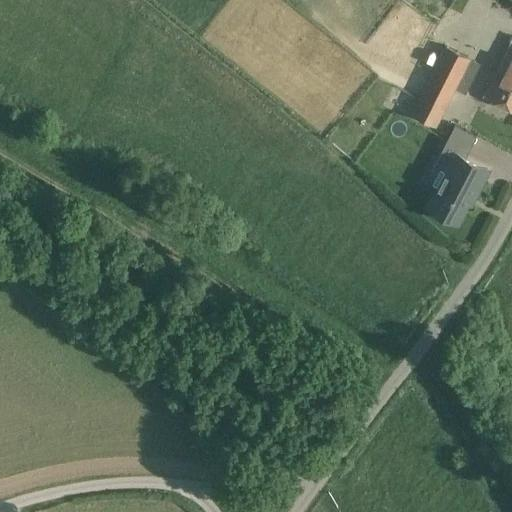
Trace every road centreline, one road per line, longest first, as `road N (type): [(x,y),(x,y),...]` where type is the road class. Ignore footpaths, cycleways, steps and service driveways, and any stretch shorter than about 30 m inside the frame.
road 1 (unknown): [(0,141),(399,377)]
road 2 (unknown): [(147,0),(474,276)]
road 3 (unclassified): [(322,473),(474,276),(511,211)]
road 4 (unclassified): [(0,508),(84,487),(184,486)]
road 5 (unknown): [(413,357),(511,507)]
road 6 (unclassified): [(184,486),(279,486),(322,473)]
